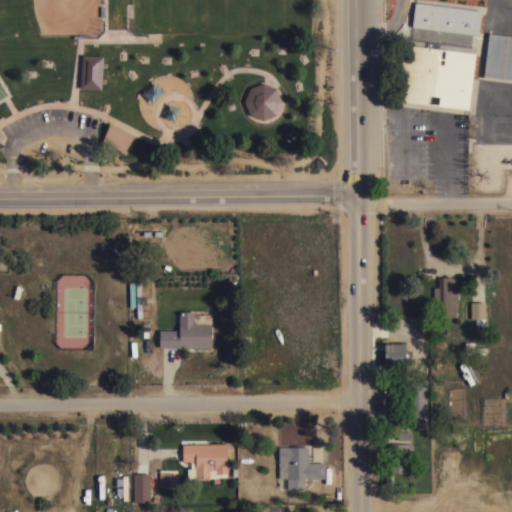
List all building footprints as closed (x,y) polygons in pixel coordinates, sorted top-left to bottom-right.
[(481,10),(478,35),(411,26),(414,1),(481,10)] [(511,35),(511,80),(482,77),(488,32),(511,35)] [(396,100),(404,38),(476,47),(468,109),(396,100)] [(82,45),(79,79),(103,81),(106,47),(82,45)] [(276,88),(281,102),(276,115),(262,120),(249,115),(244,101),(249,88),(262,83),(276,88)] [(134,135),(124,152),(101,141),(109,122),(134,135)] [(458,297),(456,297),(456,315),(433,316),(433,287),(437,287),(437,276),(451,276),(451,277),(458,277),(458,297)] [(484,324),(485,324),(486,336),(475,336),(475,325),(475,318),(470,318),(470,301),(484,301),(484,324)] [(159,329),(178,329),(178,311),(194,311),(194,313),(211,314),(211,348),(159,347),(159,329)] [(465,341),(474,342),(474,346),(486,347),(486,352),(484,352),(484,354),(479,354),(479,352),(472,351),(472,354),(465,353),(465,351),(464,351),(465,341)] [(405,349),(411,349),(411,358),(410,358),(410,363),(405,363),(405,365),(384,366),(384,343),(405,342),(405,349)] [(424,421),(424,427),(416,427),(416,421),(409,421),(408,397),(404,397),(404,391),(408,391),(408,380),(425,380),(426,421),(424,421)] [(411,440),(397,440),(397,430),(411,430),(411,440)] [(412,456),(410,456),(410,463),(405,463),(405,472),(390,472),(389,443),(412,442),(412,456)] [(226,473),(215,473),(215,469),(209,469),(209,477),(187,477),(186,461),(183,461),(183,443),(226,443),(226,473)] [(308,446),(308,462),(324,462),(324,478),(304,478),(304,488),(287,489),(287,478),(278,478),(278,446),(308,446)] [(159,471),(178,472),(178,488),(159,487),(159,471)] [(149,501),(133,502),(132,473),(149,473),(149,501)] [(116,496),(116,488),(122,488),(122,486),(116,486),(116,478),(122,478),(122,475),(127,475),(127,500),(122,500),(122,496),(116,496)]
